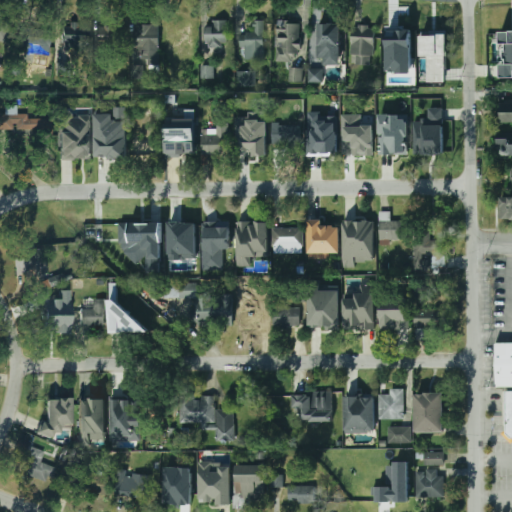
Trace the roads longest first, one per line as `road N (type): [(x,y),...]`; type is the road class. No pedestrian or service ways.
road 1 (residential): [(475,511),(470,0)]
road 2 (residential): [(473,188),(73,193),(0,209)]
road 3 (residential): [(474,361),(14,366)]
road 4 (residential): [(0,431),(14,366),(0,304)]
